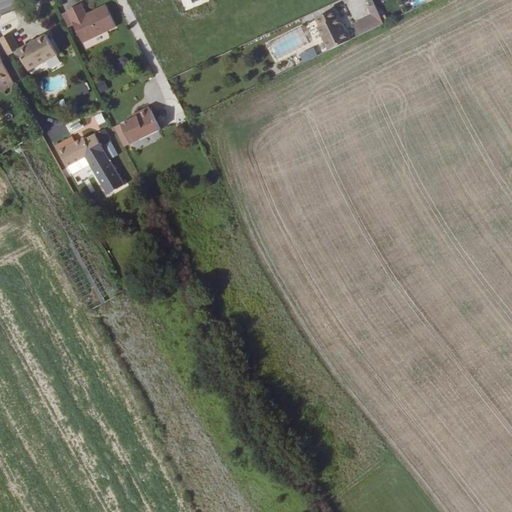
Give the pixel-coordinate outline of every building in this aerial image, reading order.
[(351,23),(357,35),(383,24),(374,4),(367,7),(370,15),(351,23)] [(75,6),(72,7),(77,18),(80,17),(75,6)] [(72,7),(67,9),(68,10),(74,23),(83,41),(110,28),(100,7),(80,17),(77,18),(72,7)] [(330,48),(351,38),(346,27),(345,28),(342,23),(334,8),(317,16),(321,25),(319,26),(330,48)] [(74,23),(68,10),(61,14),(67,26),(74,23)] [(306,42),(298,25),(265,41),(273,58),(306,42)] [(14,33),(3,38),(12,58),(22,52),(33,73),(62,58),(50,35),(22,50),(14,33)] [(96,37),(83,42),(85,47),(98,43),(96,37)] [(0,90),(14,83),(0,56),(0,90)] [(81,99),(90,94),(83,82),(74,87),(81,99)] [(131,118),(122,123),(132,143),(161,128),(151,108),(147,106),(139,110),(138,115),(131,118)] [(139,110),(129,115),(131,118),(138,115),(139,110)] [(102,116),(96,120),(100,128),(107,125),(102,116)] [(68,125),(70,131),(80,127),(78,121),(68,125)] [(86,135),(61,149),(69,164),(94,150),(97,155),(107,149),(97,132),(87,137),(86,135)] [(38,183),(24,191),(85,313),(102,304),(45,191),(54,186),(46,169),(34,175),(38,183)]
